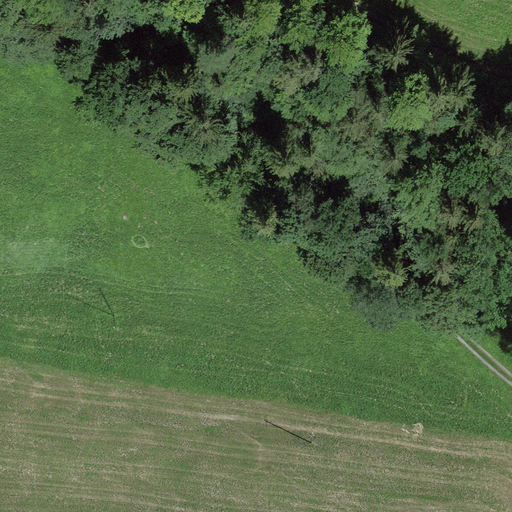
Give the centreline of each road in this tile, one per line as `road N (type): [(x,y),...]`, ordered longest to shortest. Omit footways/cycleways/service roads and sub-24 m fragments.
road 1 (track): [(511,379),(416,295),(195,131),(0,0)]
road 2 (track): [(264,0),(303,18),(511,73)]
